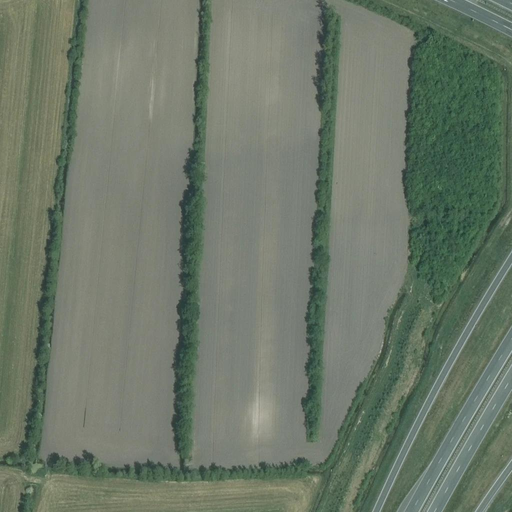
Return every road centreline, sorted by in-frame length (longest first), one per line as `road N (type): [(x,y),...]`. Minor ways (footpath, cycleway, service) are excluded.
road 1 (trunk): [(511,259),(426,406),(376,511)]
road 2 (trunk): [(511,340),(412,511)]
road 3 (trunk): [(433,511),(511,377)]
